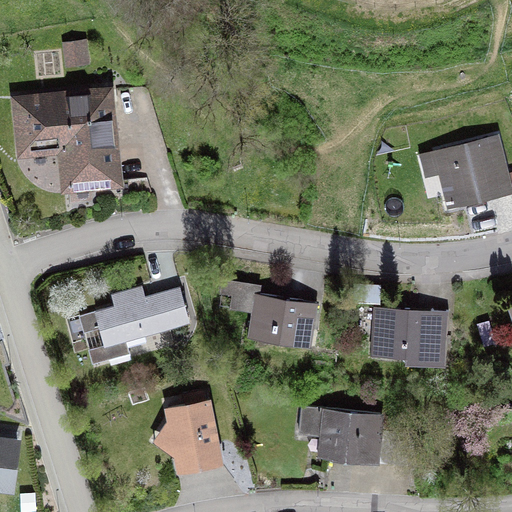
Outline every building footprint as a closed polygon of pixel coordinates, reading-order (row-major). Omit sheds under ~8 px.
[(81,36),(62,39),(66,64),(85,61),(81,36)] [(61,190),(124,184),(114,82),(11,92),(17,155),(57,151),(61,190)] [(437,151),(450,202),(479,195),(478,189),(507,182),(495,136),(437,151)] [(261,281),(222,276),(220,290),(221,290),(219,305),(251,309),(248,334),(311,342),(317,297),(260,289),(261,281)] [(114,300),(94,305),(104,341),(88,346),(92,360),(130,350),(129,344),(147,339),(145,331),(190,318),(180,283),(145,292),(142,282),(111,290),(114,300)] [(355,283),(354,300),(378,301),(379,284),(355,283)] [(373,303),(371,350),(405,352),(404,360),(446,362),(449,307),(373,303)] [(174,450),(177,466),(223,457),(211,393),(205,394),(204,387),(183,391),(184,398),(164,402),(167,416),(152,437),(174,450)] [(298,433),(319,434),(317,453),(380,458),(384,409),(301,402),(298,433)] [(0,487),(14,489),(21,435),(0,431),(0,487)] [(20,491),(21,509),(36,509),(35,490),(20,491)]
